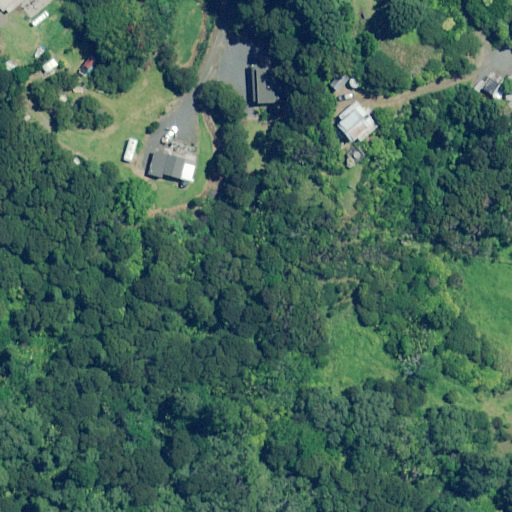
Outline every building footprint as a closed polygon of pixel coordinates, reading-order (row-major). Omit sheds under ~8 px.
[(0,0),(0,9),(2,11),(6,8),(10,12),(23,0),(0,0)] [(17,70),(6,58),(0,64),(11,75),(17,70)] [(279,102),(277,69),(253,71),(255,103),(279,102)] [(336,74),(326,84),(334,91),(344,81),(336,74)] [(360,81),(352,75),(345,84),(353,90),(360,81)] [(337,124),(333,127),(341,137),(334,143),(354,165),(364,157),(354,145),(376,125),(355,100),(333,119),(337,124)] [(184,147),(171,144),(169,154),(153,151),(148,175),(161,177),(162,175),(190,180),(194,161),(182,159),(184,147)]
